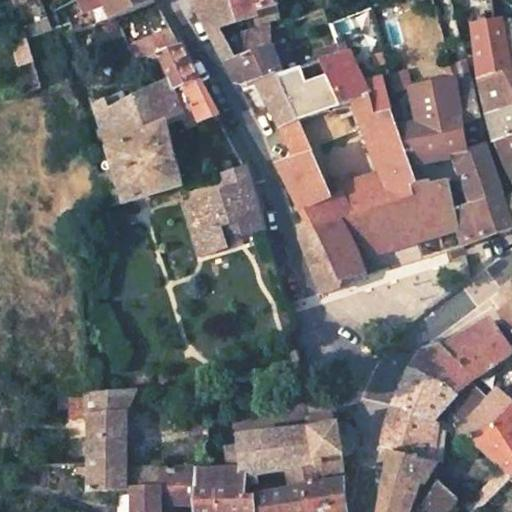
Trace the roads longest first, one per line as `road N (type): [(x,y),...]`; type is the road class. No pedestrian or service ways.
road 1 (residential): [(169,0),(256,152),(309,304),(389,392)]
road 2 (secondary): [(389,392),(402,347),(511,266)]
road 3 (secondary): [(361,511),(389,392)]
